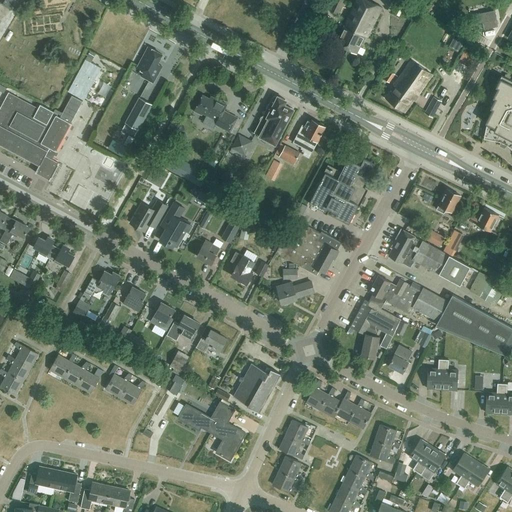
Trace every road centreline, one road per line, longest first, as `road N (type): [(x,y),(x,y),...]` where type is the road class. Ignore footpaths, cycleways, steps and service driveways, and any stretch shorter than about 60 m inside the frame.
road 1 (residential): [(310,350),(0,180)]
road 2 (residential): [(244,489),(39,446),(18,457),(0,491)]
road 3 (residential): [(310,350),(419,147)]
road 4 (track): [(103,236),(210,40)]
road 5 (residential): [(511,440),(394,396),(310,350)]
road 6 (secondary): [(419,147),(272,74)]
road 7 (secondary): [(272,74),(135,0)]
road 8 (residential): [(244,489),(310,350)]
